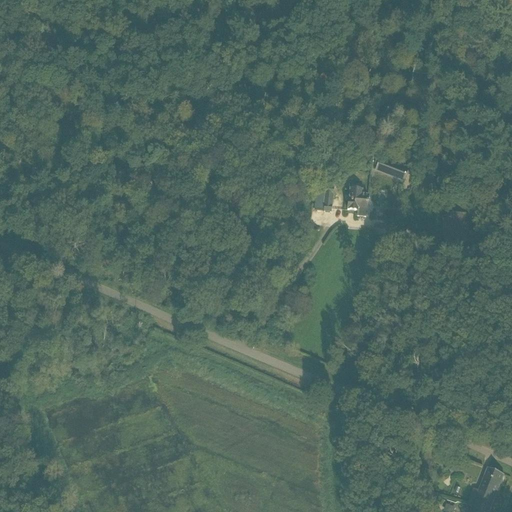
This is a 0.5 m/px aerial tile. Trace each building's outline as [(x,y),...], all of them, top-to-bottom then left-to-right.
[(377,172),(403,181),(407,169),(381,160),(377,172)] [(348,172),(362,174),(363,167),(349,165),(348,172)] [(334,189),(325,188),(323,206),(324,206),(323,213),(331,213),(334,189)] [(365,218),(366,208),(368,197),(361,196),(362,191),(359,191),(349,190),(348,201),(347,211),(358,212),(357,217),(365,218)] [(442,216),(446,246),(471,242),(467,212),(442,216)] [(488,469),(479,491),(495,498),(504,475),(488,469)] [(419,488),(426,490),(429,471),(422,470),(419,488)] [(489,511),(495,498),(479,491),(473,489),(470,497),(467,505),(473,507),(470,511),(489,511)]
